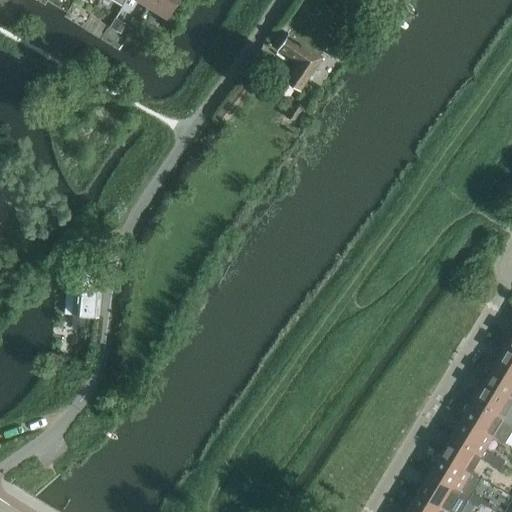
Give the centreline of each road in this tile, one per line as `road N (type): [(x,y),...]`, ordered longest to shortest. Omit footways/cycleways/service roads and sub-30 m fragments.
road 1 (unclassified): [(0,474),(54,434),(87,395),(105,358),(112,265),(123,233),(279,0)]
road 2 (track): [(206,511),(208,494),(511,67)]
road 3 (residential): [(373,511),(492,308),(505,281),(501,252),(511,235)]
